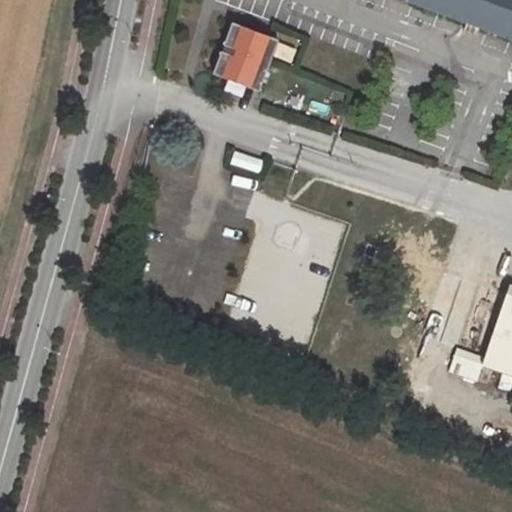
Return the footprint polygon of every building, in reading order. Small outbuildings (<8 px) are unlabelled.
[(511,0),(404,0),(464,22),(461,31),(471,35),(474,26),(511,39),(511,0)] [(275,41),(230,24),(211,74),(257,91),(275,41)] [(511,294),(502,291),(480,356),(478,362),(511,373),(511,294)] [(452,346),(450,352),(478,362),(480,356),(452,346)] [(450,352),(444,369),(472,379),(478,362),(450,352)]
